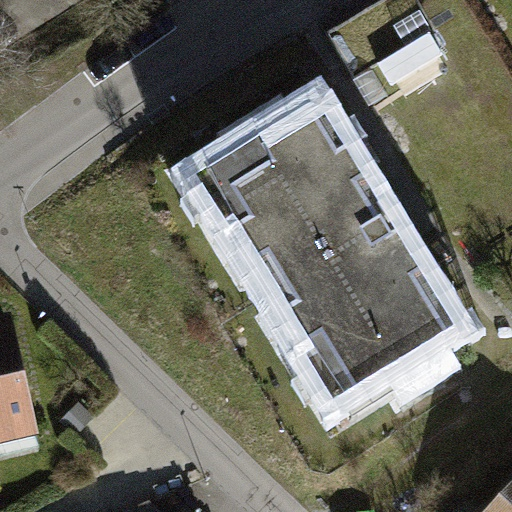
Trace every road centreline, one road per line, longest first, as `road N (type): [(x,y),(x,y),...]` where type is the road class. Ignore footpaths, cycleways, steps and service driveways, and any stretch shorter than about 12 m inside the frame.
road 1 (residential): [(273,511),(0,239)]
road 2 (residential): [(259,0),(185,40),(0,178)]
